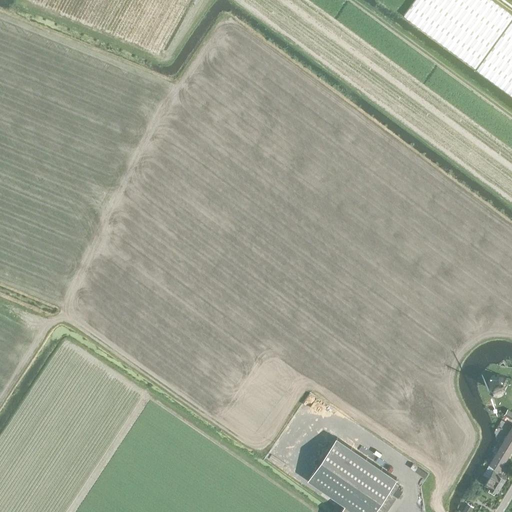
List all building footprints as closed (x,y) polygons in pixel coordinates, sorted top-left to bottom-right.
[(511,13),(494,0),(414,0),(404,15),(511,94),(511,13)] [(497,394),(506,392),(509,384),(506,377),(499,374),(492,375),(488,381),(490,390),(497,394)] [(302,426),(293,443),(315,454),(318,448),(324,451),(332,435),(307,422),(305,428),(302,426)] [(511,425),(489,463),(489,464),(495,467),(500,470),(511,450),(511,425)] [(337,436),(308,478),(345,503),(339,511),(373,511),(397,478),(337,436)] [(483,474),(488,477),(485,483),(498,491),(506,478),(493,469),(495,467),(489,464),(483,474)] [(459,510),(461,511),(472,511),(473,511),(471,510),(474,506),(465,500),(459,510)]
